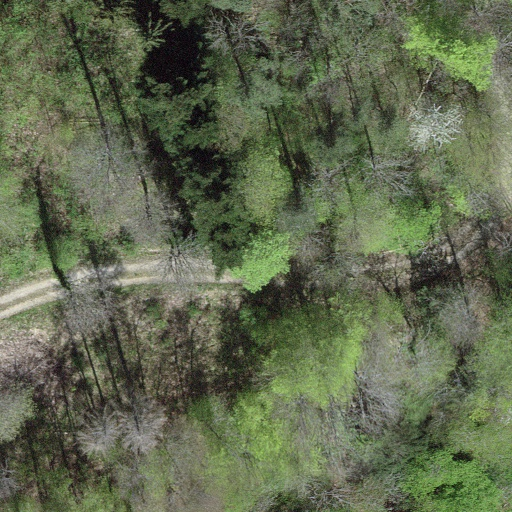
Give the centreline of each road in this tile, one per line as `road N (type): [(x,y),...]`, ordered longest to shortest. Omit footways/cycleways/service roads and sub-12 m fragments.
road 1 (track): [(0,311),(97,277),(366,277),(459,247),(489,224),(511,176)]
road 2 (track): [(511,110),(483,43),(442,0)]
